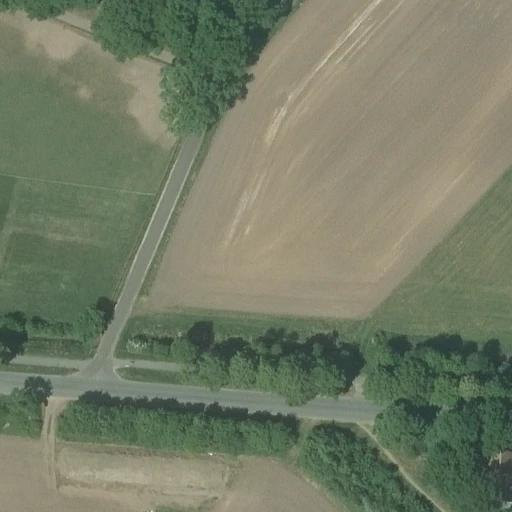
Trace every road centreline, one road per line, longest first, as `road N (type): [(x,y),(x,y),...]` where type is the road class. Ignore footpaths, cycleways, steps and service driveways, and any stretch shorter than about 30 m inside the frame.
road 1 (unclassified): [(255,0),(93,391)]
road 2 (unclassified): [(93,391),(511,425)]
